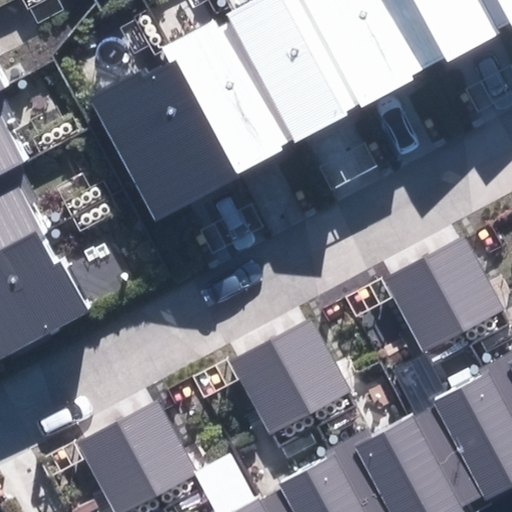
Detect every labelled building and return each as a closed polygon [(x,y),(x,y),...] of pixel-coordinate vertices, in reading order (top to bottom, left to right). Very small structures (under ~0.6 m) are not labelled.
[(304,125),(368,91),(319,0),(241,0),(238,2),(304,125)] [(319,0),(368,91),(432,57),(401,0),(319,0)] [(401,0),(432,57),(496,23),(483,0),(401,0)] [(511,0),(483,0),(496,23),(511,13),(511,0)] [(241,159),(304,125),(238,2),(175,36),(181,49),(241,159)] [(0,83),(15,75),(0,49),(0,83)] [(241,159),(181,49),(100,92),(164,210),(245,167),(241,159)] [(33,149),(0,90),(0,167),(16,159),(33,149)] [(49,216),(16,159),(0,167),(0,243),(48,216),(49,216)] [(0,350),(94,297),(48,216),(0,243),(0,350)] [(463,229),(391,267),(428,335),(500,297),(463,229)] [(317,309),(239,350),(276,419),(354,378),(317,309)] [(511,347),(439,387),(493,487),(511,476),(511,347)] [(439,387),(361,428),(406,511),(446,511),(493,487),(439,387)] [(165,390),(85,433),(124,505),(204,463),(165,390)] [(406,511),(361,428),(284,469),(307,511),(406,511)] [(307,511),(284,469),(207,511),(307,511)]
